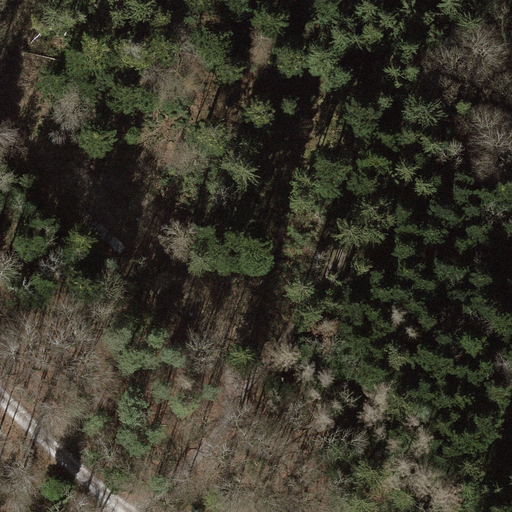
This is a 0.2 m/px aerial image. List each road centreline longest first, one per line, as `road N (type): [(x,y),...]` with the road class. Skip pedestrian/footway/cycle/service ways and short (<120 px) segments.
road 1 (track): [(133,511),(258,388),(497,0)]
road 2 (track): [(0,142),(97,260),(258,388)]
road 3 (track): [(117,511),(0,394)]
